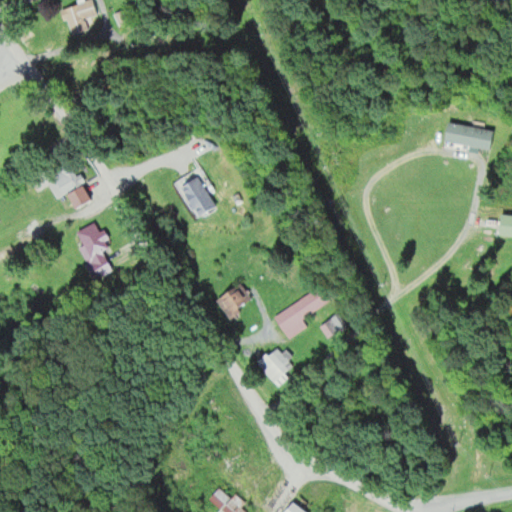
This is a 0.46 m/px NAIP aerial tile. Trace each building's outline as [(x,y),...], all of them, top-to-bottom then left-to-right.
[(84,17),(93,16),(92,0),(76,0),(77,5),(62,5),(63,32),(84,32),(84,17)] [(488,148),(491,128),(441,120),(438,140),(488,148)] [(45,182),(52,198),(62,193),(68,208),(88,199),(71,161),(47,172),(50,180),(45,182)] [(170,183),(194,217),(213,204),(189,170),(170,183)] [(511,235),(511,213),(494,213),(493,235),(511,235)] [(104,229),(94,229),(94,226),(77,226),(78,258),(105,257),(104,229)] [(0,248),(0,262),(32,245),(26,235),(0,248)] [(250,296),(235,280),(213,300),(228,317),(250,296)] [(330,298),(320,283),(269,316),(284,338),(305,325),(300,317),(330,298)] [(289,376),(279,347),(255,356),(265,384),(289,376)] [(242,511),(237,507),(242,502),(231,492),(227,497),(215,486),(203,499),(217,511),(242,511)] [(278,511),(299,511),(288,501),(278,511)]
